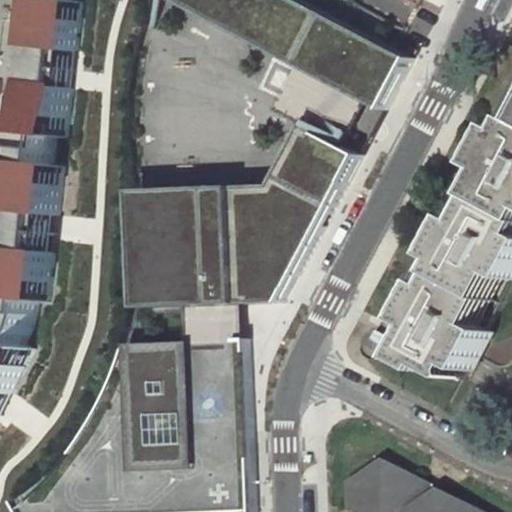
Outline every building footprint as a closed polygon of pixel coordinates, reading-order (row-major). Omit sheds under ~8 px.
[(78,89),(82,49),(85,21),(87,0),(27,0),(26,33),(23,33),(21,45),(19,44),(17,45),(14,46),(13,48),(11,71),(31,73),(29,87),(18,88),(18,100),(21,101),(17,146),(68,150),(69,138),(74,136),(76,116),(78,89)] [(178,0),(389,110),(416,58),(304,0),(178,0)] [(18,88),(29,87),(31,73),(11,71),(10,72),(9,74),(9,76),(9,79),(10,82),(11,84),(13,86),(16,87),(17,88),(18,88)] [(147,309),(157,309),(152,201),(283,195),(317,130),(309,126),(277,186),(141,192),(147,309)] [(25,511),(254,511),(259,511),(252,339),(235,340),(234,306),(288,303),(328,226),(323,224),(330,212),(334,215),(365,155),(317,130),(283,195),(152,201),(157,309),(190,308),(192,342),(132,345),(118,384),(107,407),(84,444),(69,463),(48,488),(40,495),(24,509),(25,511)] [(511,139),(496,168),(511,176),(499,200),(511,206),(511,139)] [(68,215),(70,188),(71,169),(68,166),(68,150),(17,146),(12,199),(10,201),(9,210),(0,211),(0,236),(9,238),(8,241),(10,244),(11,245),(16,246),(16,252),(7,252),(6,261),(8,262),(5,309),(54,315),(55,303),(61,302),(63,281),(65,254),(68,215)] [(456,279),(507,305),(511,296),(511,206),(499,200),(485,227),(470,220),(450,258),(463,266),(456,279)] [(71,254),(73,215),(68,215),(65,254),(71,254)] [(11,245),(10,244),(8,241),(9,238),(0,236),(0,249),(1,250),(4,252),(7,252),(16,252),(16,246),(11,245)] [(436,285),(416,324),(429,331),(412,360),(437,373),(441,369),(466,381),(487,344),(490,345),(492,345),(495,344),(498,341),(498,340),(499,337),(498,334),(496,331),(494,330),(507,305),(456,279),(449,291),(436,285)] [(0,431),(11,420),(27,390),(40,365),(50,347),(44,342),(53,323),(54,315),(5,309),(0,319),(0,431)] [(50,347),(40,365),(46,367),(55,349),(50,347)] [(27,390),(11,420),(0,431),(0,433),(3,437),(21,421),(34,392),(27,390)] [(364,511),(481,511),(443,492),(426,502),(425,483),(386,462),(351,484),(352,505),(361,510),(364,511)]
